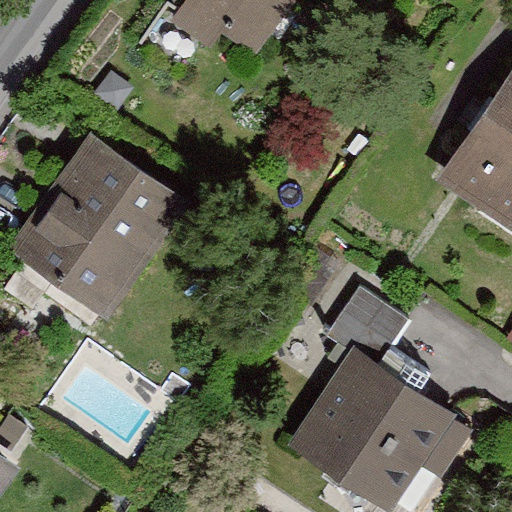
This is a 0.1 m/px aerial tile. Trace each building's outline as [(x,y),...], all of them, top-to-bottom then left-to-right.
[(309,0),(204,0),(193,16),(264,65),(309,0)] [(511,99),(447,192),(511,237),(511,99)] [(18,264),(113,327),(190,212),(95,149),(18,264)] [(349,388),(299,464),(373,511),(417,511),(467,437),(389,386),(423,335),(368,299),(335,348),(351,359),(338,380),(349,388)] [(0,475),(0,511),(2,511),(19,489),(0,475)]
